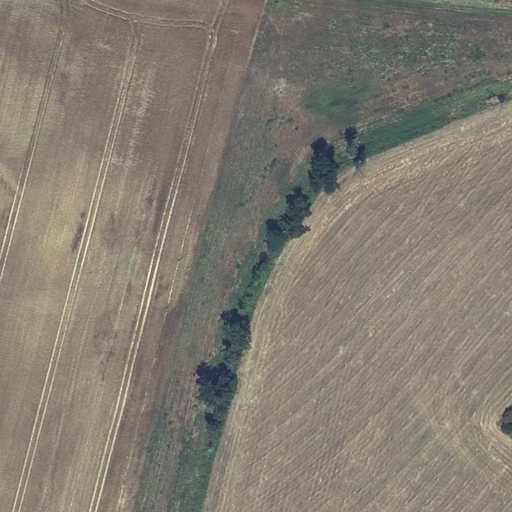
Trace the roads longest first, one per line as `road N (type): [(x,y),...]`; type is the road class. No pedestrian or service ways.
road 1 (track): [(511,107),(337,174),(257,313),(207,511)]
road 2 (track): [(391,0),(511,13)]
